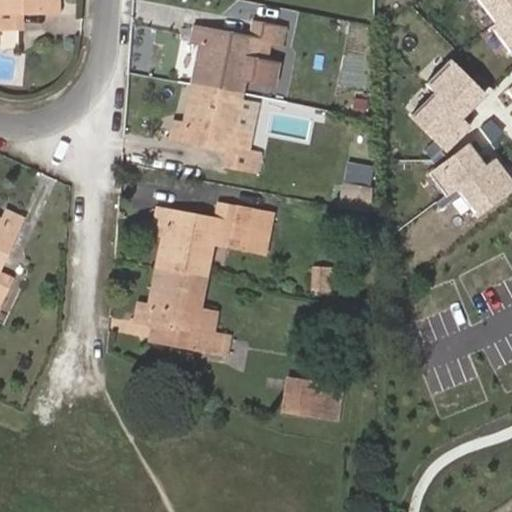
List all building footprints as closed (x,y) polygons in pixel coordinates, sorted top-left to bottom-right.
[(0,0),(0,27),(1,28),(1,12),(21,11),(60,10),(59,0),(0,0)] [(511,0),(479,0),(498,22),(495,26),(511,50),(511,0)] [(21,11),(1,12),(1,28),(21,27),(21,11)] [(190,83),(242,94),(245,79),(276,84),(282,57),(268,55),(270,43),(281,45),(285,27),(254,22),(251,36),(193,26),(189,45),(198,46),(190,83)] [(236,125),(242,94),(190,83),(183,122),(174,121),(171,137),(228,149),(226,164),(257,170),(260,152),(249,150),(253,128),(236,125)] [(375,213),(375,188),(349,183),(344,207),(375,213)] [(155,265),(207,275),(213,243),(263,251),(269,213),(217,204),(214,218),(157,207),(145,205),(141,230),(161,234),(155,265)] [(0,216),(0,304),(12,277),(0,271),(0,266),(23,217),(6,210),(3,218),(0,216)] [(201,308),(207,275),(155,265),(147,305),(139,303),(136,319),(155,323),(194,330),(191,346),(226,353),(229,334),(215,331),(218,311),(201,308)] [(329,268),(315,267),(314,286),(329,287),(329,268)] [(344,305),(331,304),(331,326),(344,327),(344,305)] [(152,339),(191,346),(194,330),(155,323),(152,339)] [(342,388),(288,378),(284,411),(338,419),(342,388)]
